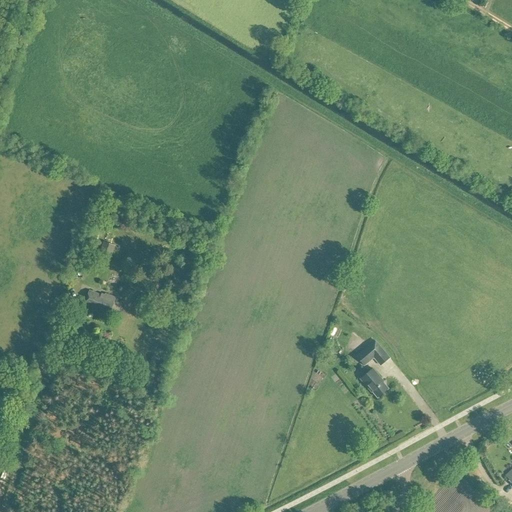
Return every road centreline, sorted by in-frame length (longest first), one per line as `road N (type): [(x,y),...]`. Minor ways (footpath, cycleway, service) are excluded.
road 1 (track): [(272,58),(511,205)]
road 2 (tertiary): [(403,464),(511,408)]
